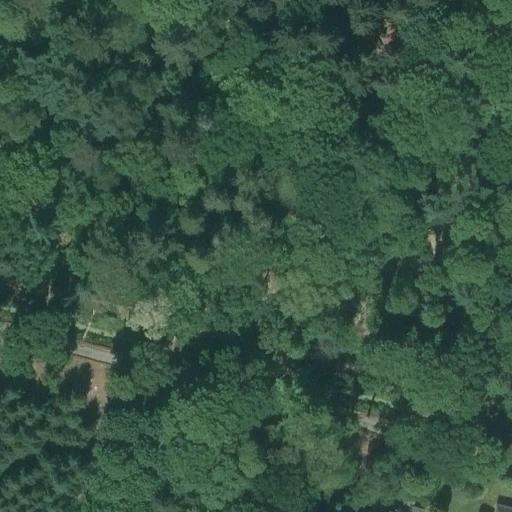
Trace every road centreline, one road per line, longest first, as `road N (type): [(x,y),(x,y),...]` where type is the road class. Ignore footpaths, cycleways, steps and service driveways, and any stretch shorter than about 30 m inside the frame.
road 1 (unclassified): [(152,371),(511,457)]
road 2 (unclassified): [(219,79),(152,371)]
road 3 (unclassified): [(0,333),(152,371)]
road 4 (unclassified): [(152,371),(118,511)]
